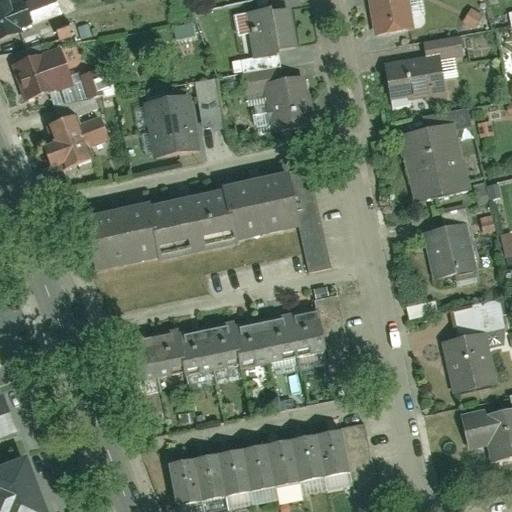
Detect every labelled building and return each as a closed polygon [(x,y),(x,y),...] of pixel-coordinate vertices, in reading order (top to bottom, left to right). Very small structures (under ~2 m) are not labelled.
[(25,0),(17,0),(0,6),(0,42),(36,29),(25,0)] [(409,0),(382,0),(369,3),(375,39),(415,31),(409,0)] [(288,9),(245,17),(254,62),(297,53),(288,9)] [(61,51),(10,68),(23,106),(74,89),(61,51)] [(440,58),(384,68),(392,109),(447,99),(440,58)] [(316,129),(306,81),(283,84),(280,70),(242,78),(247,100),(263,97),(272,138),(316,129)] [(211,80),(191,84),(200,130),(220,127),(211,80)] [(144,107),(149,135),(195,127),(191,100),(144,107)] [(53,148),(43,151),(50,174),(65,169),(67,176),(93,168),(88,153),(108,146),(100,121),(78,128),(75,120),(47,129),(53,148)] [(454,126),(398,139),(413,205),(469,193),(454,126)] [(149,135),(154,163),(200,155),(195,127),(149,135)] [(286,179),(218,194),(230,248),(298,233),(286,179)] [(218,194),(149,210),(161,263),(230,248),(218,194)] [(149,210),(81,225),(93,278),(161,263),(149,210)] [(465,227),(424,236),(434,283),(475,275),(465,227)] [(498,236),(502,259),(511,257),(511,244),(510,234),(498,236)] [(312,299),(335,297),(334,289),(311,290),(312,299)] [(336,298),(314,301),(327,378),(349,375),(336,298)] [(314,312),(286,317),(293,356),(321,351),(314,312)] [(286,317),(258,322),(266,361),(293,356),(286,317)] [(258,322),(231,328),(238,366),(266,361),(258,322)] [(231,328),(203,333),(210,371),(238,366),(231,328)] [(203,333),(175,338),(182,376),(210,371),(203,333)] [(484,336),(442,347),(454,397),(496,387),(484,336)] [(175,338),(147,343),(154,381),(182,376),(175,338)] [(147,343),(119,348),(127,386),(154,381),(147,343)] [(2,400),(0,400),(0,442),(16,437),(2,400)] [(483,413),(459,418),(467,455),(488,451),(491,465),(511,460),(511,413),(485,419),(483,413)] [(335,433),(311,438),(319,478),(344,473),(335,433)] [(311,438),(287,443),(295,483),(319,478),(311,438)] [(287,443),(263,448),(271,488),(295,483),(287,443)] [(263,448),(238,453),(247,493),(271,488),(263,448)] [(238,453),(214,458),(222,498),(247,493),(238,453)] [(214,458),(190,463),(198,503),(222,498),(214,458)] [(190,463),(165,468),(174,508),(198,503),(190,463)] [(45,511),(27,464),(0,474),(0,511),(45,511)]
